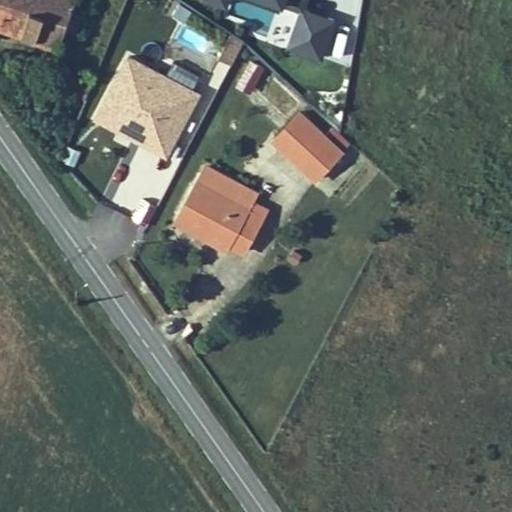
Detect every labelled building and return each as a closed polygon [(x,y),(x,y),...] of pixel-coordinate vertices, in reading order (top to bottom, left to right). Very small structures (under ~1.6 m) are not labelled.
[(0,0),(0,14),(56,42),(78,0),(0,0)] [(264,42),(324,57),(336,13),(306,5),(307,0),(204,0),(228,6),(225,17),(268,27),(264,42)] [(149,198),(200,87),(122,51),(91,119),(131,138),(102,202),(146,223),(156,201),(149,198)] [(254,116),(302,149),(323,119),(275,85),(254,116)] [(236,161),(187,136),(179,152),(228,177),(232,170),(236,161)] [(232,170),(228,177),(179,152),(161,188),(209,214),(225,222),(248,178),(232,170)] [(209,214),(161,188),(158,194),(207,219),(209,214)]
